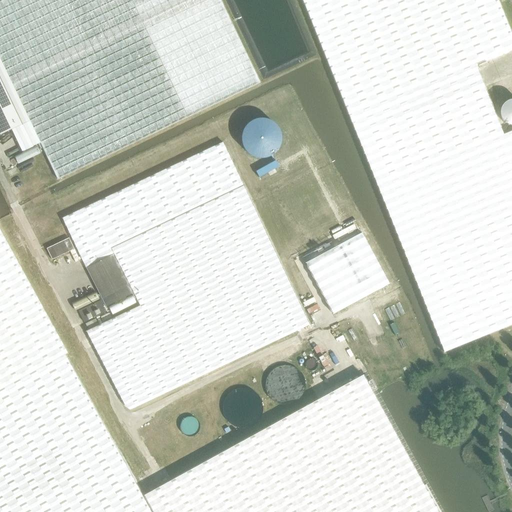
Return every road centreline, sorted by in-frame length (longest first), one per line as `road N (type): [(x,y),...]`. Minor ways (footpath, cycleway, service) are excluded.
road 1 (unclassified): [(126,420),(0,176)]
road 2 (unclassified): [(126,420),(357,309)]
